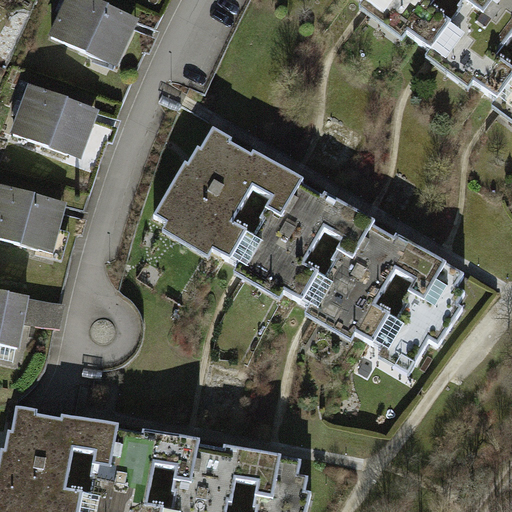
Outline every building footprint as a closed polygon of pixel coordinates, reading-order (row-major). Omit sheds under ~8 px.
[(162,0),(155,15),(116,102),(84,195),(60,281),(40,372),(97,379),(98,376),(99,371),(112,371),(125,366),(135,358),(142,347),(145,333),(144,326),(143,316),(139,306),(120,291),(130,260),(167,144),(183,107),(191,89),(206,95),(241,26),(254,0),(162,0)] [(140,18),(98,0),(66,0),(50,36),(119,67),(140,18)] [(395,0),(387,11),(371,0),(364,0),(361,5),(365,8),(405,37),(410,31),(433,48),(453,63),(473,36),(453,22),(431,6),(435,0),(470,0),(487,12),(495,0),(395,0)] [(371,0),(387,11),(395,0),(371,0)] [(433,48),(428,54),(433,58),(472,87),(477,80),(500,97),(510,104),(511,101),(511,65),(498,56),(511,37),(511,0),(495,0),(487,12),(470,0),(465,0),(461,5),(464,7),(453,22),(473,36),(453,63),(433,48)] [(101,109),(29,83),(11,133),(83,159),(101,109)] [(511,101),(510,104),(500,97),(493,105),(498,109),(511,118),(511,101)] [(187,166),(155,219),(168,227),(164,235),(207,261),(213,251),(229,261),(246,233),(234,226),(254,194),(258,185),(275,195),(267,213),(283,223),(304,188),(306,185),(272,163),(254,155),(252,159),(231,147),(233,143),(226,139),(215,132),(202,154),(199,152),(192,165),(190,168),(187,166)] [(68,202),(0,183),(0,239),(53,254),(68,202)] [(246,233),(229,261),(245,271),(302,304),(318,276),(306,268),(327,234),(345,244),(342,249),(357,257),(374,229),(376,226),(368,221),(326,197),(324,200),(304,188),(283,223),(267,213),(261,223),(264,225),(256,239),(246,233)] [(318,276),(302,304),(315,312),(372,346),(389,317),(376,309),(397,274),(416,286),(413,292),(426,300),(445,267),(439,263),(397,238),(395,242),(374,229),(357,257),(342,249),(333,264),(336,266),(327,281),(318,276)] [(389,317),(372,346),(413,371),(431,342),(442,348),(464,313),(458,309),(465,297),(456,291),(463,278),(445,267),(426,300),(413,292),(405,305),(408,307),(399,323),(389,317)] [(66,306),(0,290),(0,344),(19,349),(25,324),(60,332),(66,306)] [(5,449),(2,448),(0,460),(0,511),(97,511),(101,495),(92,493),(66,488),(73,446),(96,451),(94,465),(112,468),(120,429),(120,424),(96,419),(64,414),(63,419),(38,414),(38,411),(29,409),(20,407),(17,407),(13,429),(9,428),(5,449)] [(183,511),(184,511),(173,509),(147,504),(155,464),(177,468),(175,480),(193,484),(201,445),(202,440),(193,438),(144,428),(143,434),(120,429),(112,468),(94,465),(92,474),(96,475),(92,493),(101,495),(97,511),(183,511)] [(183,511),(228,511),(235,478),(260,483),(258,494),(274,497),(283,456),(277,455),(226,445),(225,450),(201,445),(193,484),(175,480),(173,490),(177,490),(173,509),(184,511),(183,511)] [(308,511),(312,492),(306,490),(308,476),(299,474),(302,460),(283,456),(274,497),(258,494),(255,506),(260,507),(259,511),(308,511)]
